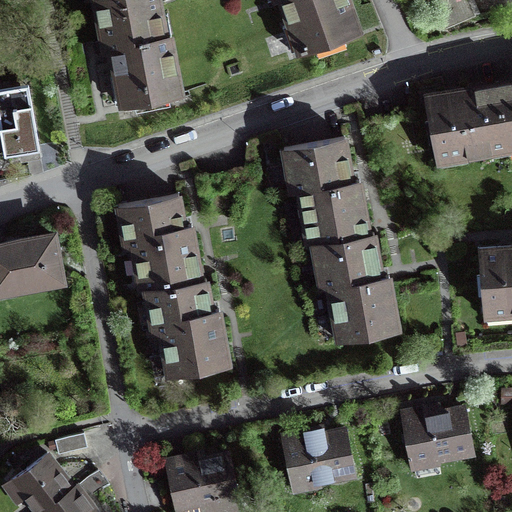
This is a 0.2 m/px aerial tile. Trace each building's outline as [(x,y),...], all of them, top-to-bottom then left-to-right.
[(158,0),(95,0),(107,52),(112,51),(123,104),(182,92),(170,35),(165,36),(158,0)] [(281,0),(300,52),(360,31),(348,0),(281,0)] [(468,0),(435,0),(434,1),(445,29),(476,16),(468,0)] [(511,78),(496,81),(508,147),(511,146),(511,78)] [(437,160),(508,147),(496,81),(425,94),(437,160)] [(28,83),(0,87),(0,128),(4,154),(39,148),(28,83)] [(410,112),(395,115),(401,152),(416,149),(410,112)] [(395,115),(365,120),(371,157),(401,152),(395,115)] [(343,136),(284,146),(292,192),(300,191),(309,244),(314,243),(368,233),(358,178),(351,180),(343,136)] [(246,169),(200,177),(207,214),(252,206),(246,169)] [(177,193),(119,203),(127,248),(134,246),(141,289),(146,288),(200,279),(190,224),(183,225),(177,193)] [(373,232),(368,233),(314,243),(322,288),(329,286),(338,339),(398,329),(388,274),(380,276),(373,232)] [(53,234),(0,243),(0,290),(62,279),(53,234)] [(511,243),(479,247),(485,313),(511,310),(511,243)] [(200,279),(146,288),(155,333),(161,332),(169,374),(228,364),(218,308),(211,309),(205,278),(200,279)] [(403,411),(412,459),(435,455),(435,458),(472,451),(464,406),(427,413),(426,407),(403,411)] [(306,430),(283,434),(293,482),(317,477),(317,481),(353,473),(344,428),(307,436),(306,430)] [(84,432),(56,439),(60,453),(88,446),(84,432)] [(36,511),(39,511),(77,484),(76,483),(72,486),(47,452),(12,479),(36,511)] [(189,454),(167,459),(178,511),(240,511),(228,452),(190,460),(189,454)] [(98,468),(77,484),(39,511),(41,511),(42,511),(97,511),(88,498),(109,483),(98,468)]
